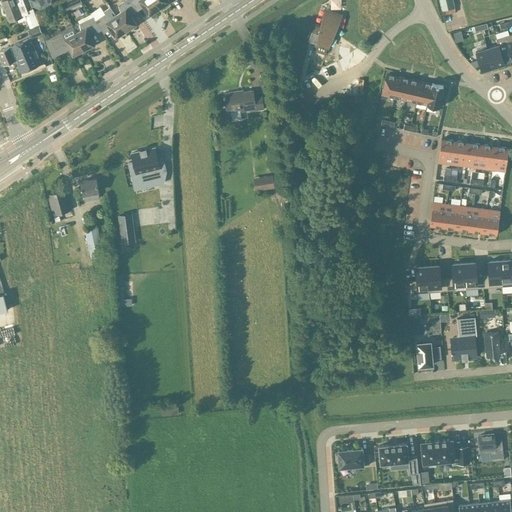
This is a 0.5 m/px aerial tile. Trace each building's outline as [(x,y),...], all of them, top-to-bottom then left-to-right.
[(4,0),(2,1),(9,21),(29,14),(23,0),(4,0)] [(33,8),(34,7),(34,8),(39,10),(43,9),(44,7),(50,5),(51,0),(30,0),(30,1),(30,2),(33,8)] [(121,12),(116,15),(126,30),(130,27),(131,28),(137,25),(136,23),(129,13),(135,8),(129,0),(124,0),(118,5),(121,12)] [(129,0),(135,8),(142,4),(150,16),(156,12),(155,11),(159,8),(153,0),(129,0)] [(454,9),(452,0),(440,0),(442,11),(454,9)] [(105,13),(95,20),(101,30),(102,31),(109,26),(117,38),(123,34),(122,33),(126,30),(110,7),(103,11),(105,13)] [(45,10),(36,14),(39,23),(45,21),(47,16),(45,10)] [(314,24),(311,32),(320,36),(316,51),(325,54),(328,47),(332,36),(336,14),(330,12),(323,27),(314,24)] [(27,21),(30,28),(39,25),(36,18),(27,21)] [(81,31),(76,33),(83,50),(88,47),(89,49),(95,46),(89,33),(96,29),(97,32),(101,30),(95,20),(92,21),(90,18),(79,23),(81,31)] [(43,33),(39,26),(28,31),(31,38),(43,33)] [(72,26),(49,38),(55,49),(67,43),(74,56),(80,53),(79,52),(83,50),(76,33),(72,26)] [(496,38),(504,63),(505,63),(504,61),(511,58),(511,42),(509,34),(496,38)] [(41,64),(30,38),(0,50),(0,56),(4,65),(16,60),(21,72),(41,64)] [(487,48),(493,67),(504,63),(496,38),(496,39),(498,45),(487,48)] [(482,70),(493,67),(487,48),(476,52),(482,70)] [(383,93),(394,96),(399,77),(387,74),(383,93)] [(405,98),(410,79),(399,77),(394,96),(405,98)] [(416,101),(421,82),(410,79),(405,98),(416,101)] [(427,103),(432,84),(421,82),(416,101),(427,103)] [(432,84),(427,103),(427,105),(438,107),(443,86),(432,83),(432,84)] [(254,98),(253,90),(238,92),(238,91),(224,93),(226,109),(240,107),(241,110),(248,109),(248,110),(254,109),(254,110),(264,109),(262,97),(254,98)] [(221,148),(219,134),(216,134),(216,132),(213,132),(215,149),(221,148)] [(455,140),(441,138),(438,162),(451,164),(455,140)] [(465,166),(468,142),(455,140),(451,164),(465,166)] [(478,168),(482,144),(468,142),(465,166),(478,168)] [(478,168),(492,169),(495,146),(482,144),(478,168)] [(492,169),(505,171),(508,147),(495,146),(492,169)] [(134,161),(128,162),(131,174),(138,172),(140,182),(160,177),(162,177),(161,173),(166,171),(162,152),(156,153),(155,147),(147,149),(146,148),(140,149),(140,151),(132,153),(134,161)] [(272,175),(253,177),(255,190),(274,187),(272,175)] [(95,178),(81,181),(83,194),(85,201),(92,199),(99,198),(98,191),(95,178)] [(72,209),(67,192),(66,188),(47,195),(53,216),(72,209)] [(429,225),(443,227),(446,203),(433,201),(429,225)] [(456,229),(460,205),(446,203),(443,227),(456,229)] [(470,231),(473,207),(460,205),(456,229),(470,231)] [(483,232),(487,209),(473,207),(470,231),(483,232)] [(500,210),(487,209),(483,232),(497,234),(500,210)] [(131,214),(119,215),(122,243),(135,241),(131,214)] [(95,227),(94,224),(87,225),(88,228),(85,229),(91,258),(103,255),(97,226),(95,227)] [(511,259),(500,260),(502,286),(511,285),(511,264),(511,259)] [(489,274),(483,275),(484,287),(502,286),(500,260),(489,261),(488,261),(489,274)] [(484,287),(483,275),(476,275),(475,262),(464,263),(465,289),(484,287)] [(465,289),(464,263),(452,264),(452,263),(453,277),(446,277),(447,290),(454,289),(454,285),(465,284),(465,289)] [(447,290),(446,277),(440,278),(439,265),(428,266),(429,292),(441,291),(441,290),(447,290)] [(429,292),(428,266),(416,267),(416,266),(417,280),(410,280),(411,293),(429,292)] [(122,274),(114,275),(115,285),(123,284),(122,274)] [(124,298),(123,285),(117,286),(118,306),(132,305),(132,298),(124,298)] [(452,351),(451,351),(451,353),(452,353),(453,360),(462,359),(462,360),(468,359),(468,358),(477,357),(475,342),(474,336),(477,335),(475,316),(457,318),(459,336),(459,337),(462,337),(462,343),(451,344),(452,351)] [(499,331),(485,332),(487,356),(501,355),(499,331)] [(432,358),(441,357),(440,346),(431,347),(430,342),(417,343),(419,366),(432,364),(432,358)] [(479,439),(477,439),(478,444),(480,444),(481,453),(490,452),(491,460),(504,459),(503,450),(496,450),(495,439),(494,433),(479,435),(479,439)] [(452,439),(422,441),(424,461),(452,459),(452,465),(470,463),(468,446),(456,447),(456,448),(453,448),(452,439)] [(407,443),(379,445),(381,463),(408,460),(409,474),(418,473),(416,455),(408,456),(407,443)] [(339,467),(341,467),(340,466),(363,465),(364,465),(364,464),(369,464),(369,454),(363,454),(362,449),(362,447),(361,448),(353,449),(353,448),(347,449),(339,450),(339,449),(338,450),(338,451),(339,455),(337,455),(337,462),(339,462),(340,466),(339,466),(339,467)] [(406,484),(406,471),(382,472),(383,484),(406,484)] [(447,499),(435,501),(436,511),(455,511),(453,498),(447,499)] [(500,500),(501,511),(511,511),(510,499),(500,500)] [(501,511),(500,500),(490,502),(490,511),(501,511)] [(424,503),(424,505),(425,511),(436,511),(435,501),(424,503)] [(490,511),(490,502),(479,503),(480,511),(490,511)] [(351,503),(338,504),(339,511),(352,510),(351,503)] [(480,511),(479,503),(469,504),(469,511),(480,511)]
